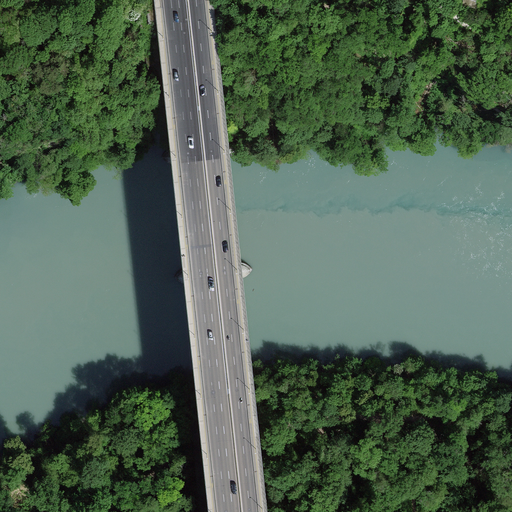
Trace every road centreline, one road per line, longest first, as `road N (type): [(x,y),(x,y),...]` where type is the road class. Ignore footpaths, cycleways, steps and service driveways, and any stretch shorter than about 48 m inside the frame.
road 1 (primary): [(250,511),(196,0)]
road 2 (primary): [(175,0),(229,511)]
